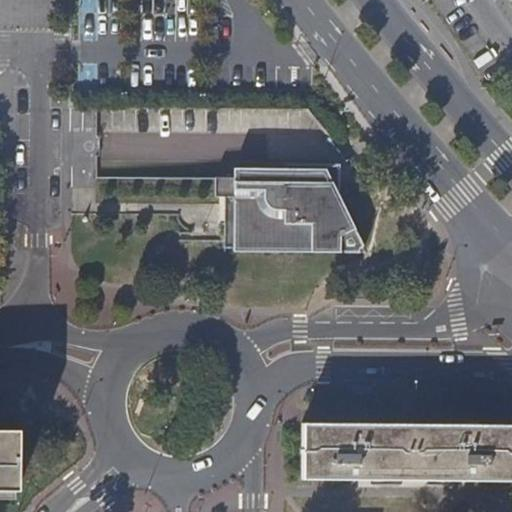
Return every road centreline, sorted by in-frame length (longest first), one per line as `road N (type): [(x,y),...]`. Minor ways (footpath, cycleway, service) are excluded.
road 1 (primary): [(303,0),(510,244)]
road 2 (residential): [(254,413),(281,376),(301,365),(511,363)]
road 3 (residential): [(442,325),(303,328),(276,333),(239,359)]
road 4 (primary): [(511,162),(377,0)]
road 5 (residential): [(239,359),(218,340),(190,331),(162,333),(117,367)]
